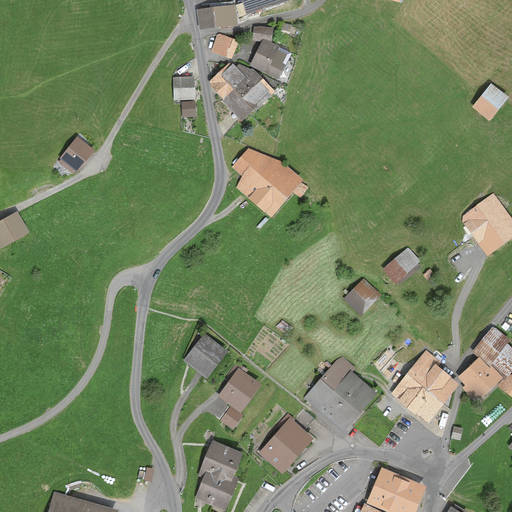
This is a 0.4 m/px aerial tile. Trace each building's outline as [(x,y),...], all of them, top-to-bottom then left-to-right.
[(243,0),(248,11),(276,0),(243,0)] [(211,5),(212,11),(214,26),(235,23),(232,3),(211,5)] [(203,27),(214,26),(212,11),(201,12),(203,27)] [(282,23),(279,34),(290,37),(293,26),(282,23)] [(254,27),(252,39),(271,42),(273,30),(254,27)] [(219,35),(211,52),(231,60),(238,43),(219,35)] [(263,41),(250,66),(278,81),(291,55),(263,41)] [(223,101),(232,91),(244,80),(235,69),(230,64),(210,83),(210,88),(223,101)] [(235,69),(244,80),(232,91),(254,113),(275,94),(253,71),(239,65),(235,69)] [(173,79),(174,101),(195,100),(194,78),(173,79)] [(491,85),(481,98),(499,112),(509,99),(491,85)] [(254,113),(232,91),(223,101),(242,123),(254,113)] [(489,123),(499,112),(481,98),(472,109),(489,123)] [(183,104),(183,115),(193,115),(192,103),(183,104)] [(95,152),(77,138),(57,163),(67,171),(69,168),(77,174),(95,152)] [(236,188),(249,200),(281,163),(248,149),(232,168),(242,178),(236,188)] [(303,183),(281,163),(249,200),(272,219),(294,193),(302,184),(303,183)] [(302,184),(294,193),(301,198),(308,189),(302,184)] [(511,221),(494,195),(459,219),(487,259),(511,241),(511,221)] [(18,213),(0,222),(0,250),(0,251),(29,236),(18,213)] [(409,250),(383,271),(394,286),(421,265),(409,250)] [(429,270),(424,275),(428,280),(433,275),(429,270)] [(361,317),(381,298),(364,280),(344,299),(361,317)] [(487,340),(498,350),(502,345),(506,340),(495,331),(487,340)] [(205,336),(184,362),(206,380),(227,354),(205,336)] [(486,339),(476,350),(489,361),(498,350),(487,340),(486,339)] [(498,350),(489,361),(505,374),(511,365),(511,354),(502,345),(498,350)] [(426,352),(407,377),(443,407),(457,385),(437,368),(440,364),(426,352)] [(324,378),(337,389),(338,388),(359,406),(360,407),(369,396),(347,377),(350,373),(347,371),(351,366),(341,357),(324,378)] [(231,380),(218,398),(241,415),(262,387),(244,374),(246,371),(235,363),(226,376),(231,380)] [(465,376),(472,384),(466,388),(478,401),(484,395),(481,392),(495,379),(480,363),(465,376)] [(427,425),(443,407),(407,377),(391,396),(427,425)] [(359,406),(338,388),(337,389),(334,393),(322,382),(308,398),(341,426),(344,423),(345,424),(360,407),(359,406)] [(260,455),(283,475),(314,441),(303,431),(314,418),(303,408),(293,420),(287,415),(278,425),(283,429),(260,455)] [(230,409),(221,420),(233,429),(242,418),(230,409)] [(213,443),(198,476),(203,479),(195,499),(224,511),(225,511),(238,481),(232,479),(242,455),(213,443)] [(412,511),(426,483),(382,466),(372,488),(368,502),(365,501),(359,511),(412,511)] [(103,511),(55,498),(51,511),(103,511)]
